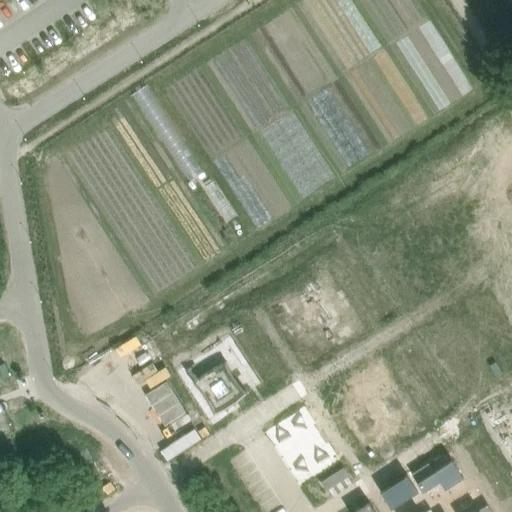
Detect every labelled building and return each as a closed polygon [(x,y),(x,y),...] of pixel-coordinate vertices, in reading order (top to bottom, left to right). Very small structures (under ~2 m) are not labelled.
[(247,305),(258,324),(279,311),(267,292),(247,305)] [(191,329),(222,312),(214,299),(184,315),(191,329)] [(204,373),(193,382),(202,392),(209,403),(214,415),(227,409),(237,402),(247,393),(239,383),(232,373),(226,361),(214,367),(204,373)] [(5,363),(0,364),(0,370),(3,379),(10,376),(5,363)] [(429,462),(412,473),(423,491),(440,481),(445,489),(463,477),(452,460),(434,471),(429,462)] [(344,467),(321,482),(326,491),(350,476),(344,467)] [(407,474),(381,492),(392,509),(418,492),(407,474)] [(476,488),(450,505),(454,511),(475,511),(487,505),(476,488)] [(375,511),(374,509),(369,502),(354,511),(375,511)]
